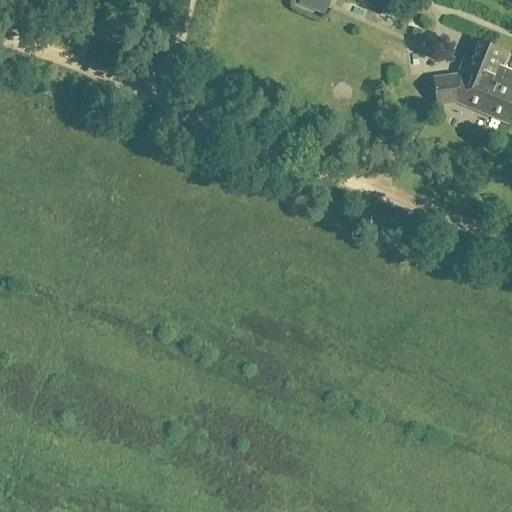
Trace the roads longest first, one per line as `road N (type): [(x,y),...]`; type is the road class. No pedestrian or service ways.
road 1 (track): [(511,238),(158,94)]
road 2 (track): [(158,94),(0,35)]
